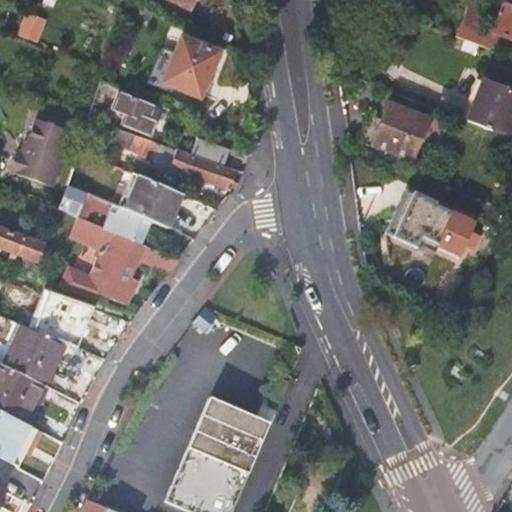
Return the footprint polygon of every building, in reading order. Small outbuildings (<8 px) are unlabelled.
[(195,0),(171,0),(191,10),(195,0)] [(457,39),(490,51),(497,34),(511,40),(511,0),(507,0),(507,1),(503,0),(497,0),(490,18),(499,22),(494,33),(477,26),(483,9),(470,4),(463,20),(457,39)] [(217,53),(180,38),(162,83),(199,98),(217,53)] [(465,121),(490,131),(492,126),(511,134),(511,93),(482,80),(465,121)] [(154,107),(118,93),(112,110),(126,115),(122,126),(150,136),(156,122),(150,119),(154,107)] [(410,120),(413,113),(389,104),(387,111),(410,120)] [(428,120),(413,113),(410,120),(387,111),(383,121),(372,146),(412,162),(428,120)] [(361,141),(372,146),(383,121),(371,116),(361,141)] [(72,131),(38,120),(25,155),(17,152),(10,173),(53,187),(72,131)] [(156,155),(160,145),(136,137),(131,150),(140,153),(141,150),(156,155)] [(227,152),(198,141),(194,154),(223,165),(227,152)] [(170,170),(230,191),(236,173),(160,145),(156,155),(155,160),(170,166),(170,170)] [(180,194),(138,176),(123,210),(141,217),(151,221),(165,227),(180,194)] [(66,186),(59,206),(58,210),(85,221),(90,209),(108,216),(102,229),(118,236),(152,250),(154,246),(142,240),(133,236),(141,217),(123,210),(66,186)] [(436,253),(438,249),(458,258),(465,246),(474,250),(480,239),(470,234),(475,223),(455,214),(450,223),(437,218),(432,227),(422,223),(412,243),(436,253)] [(151,221),(141,217),(133,236),(142,240),(151,221)] [(152,250),(118,236),(102,229),(77,218),(70,236),(102,250),(90,276),(69,267),(60,287),(95,300),(99,292),(126,304),(137,282),(128,278),(138,257),(141,259),(142,262),(168,272),(171,268),(177,261),(152,250)] [(0,249),(39,264),(46,244),(0,226),(0,249)] [(378,248),(370,269),(399,282),(403,274),(432,288),(441,271),(411,256),(410,259),(378,248)] [(78,348),(95,308),(51,293),(34,330),(68,344),(78,348)] [(52,374),(68,344),(34,330),(22,325),(1,364),(44,385),(50,373),(52,374)] [(0,411),(26,425),(46,386),(44,385),(1,364),(0,364),(0,411)] [(232,511),(273,422),(212,395),(164,502),(185,511),(232,511)] [(0,459),(17,468),(37,430),(26,425),(0,411),(0,459)] [(0,500),(4,493),(0,490),(0,511),(8,511),(0,507),(0,500)] [(114,511),(89,501),(83,511),(114,511)]
